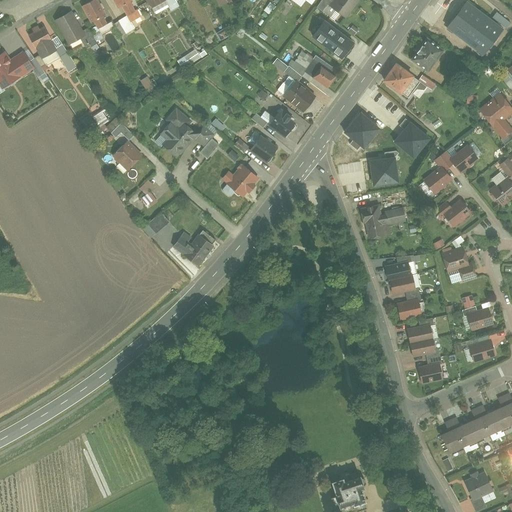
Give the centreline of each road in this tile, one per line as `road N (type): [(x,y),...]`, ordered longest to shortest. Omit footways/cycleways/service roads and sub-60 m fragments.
road 1 (secondary): [(247,238),(118,366),(0,440)]
road 2 (residential): [(402,413),(324,171),(309,153)]
road 3 (secondary): [(408,18),(309,153)]
road 4 (residential): [(511,365),(402,413)]
